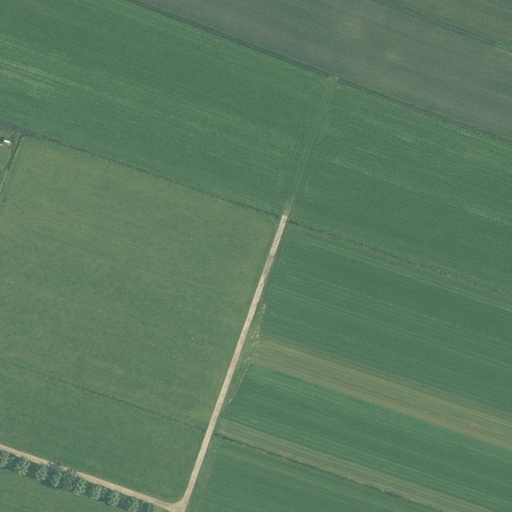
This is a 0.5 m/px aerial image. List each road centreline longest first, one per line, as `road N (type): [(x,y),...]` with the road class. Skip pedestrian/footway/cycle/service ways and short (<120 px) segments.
road 1 (track): [(180,511),(285,214)]
road 2 (track): [(0,449),(180,510)]
